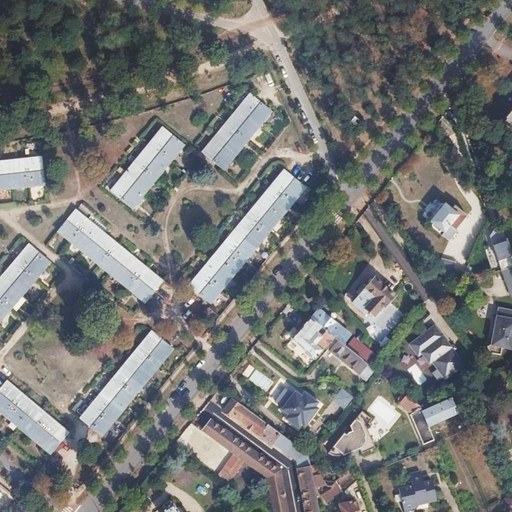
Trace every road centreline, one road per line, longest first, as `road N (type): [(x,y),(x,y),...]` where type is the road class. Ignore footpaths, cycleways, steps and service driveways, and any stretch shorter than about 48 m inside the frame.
road 1 (residential): [(349,202),(87,511)]
road 2 (unknown): [(339,0),(146,75),(0,108)]
road 3 (unclassified): [(275,46),(162,86),(0,121)]
road 4 (residential): [(511,0),(349,202)]
road 5 (residential): [(349,202),(275,46)]
road 6 (residential): [(126,0),(269,32)]
road 7 (unknown): [(448,80),(492,218)]
road 8 (unknown): [(349,202),(383,235),(436,313)]
